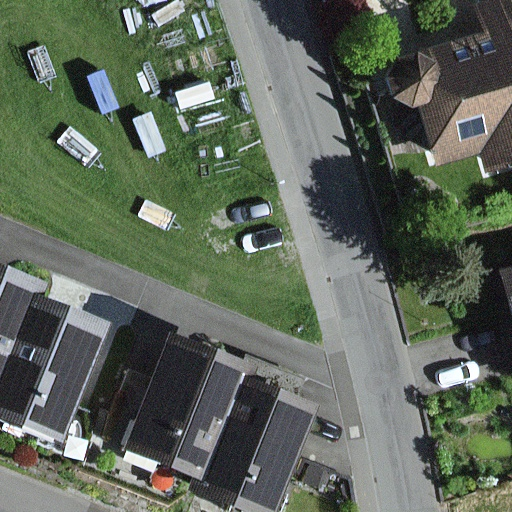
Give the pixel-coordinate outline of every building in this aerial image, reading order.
[(511,0),(495,0),(475,6),(484,36),(398,60),(390,78),(395,98),(412,110),(420,107),(436,167),(481,155),(486,174),(511,166),(511,0)] [(42,283),(0,266),(0,387),(38,293),(42,283)] [(511,269),(502,272),(511,311),(511,269)] [(38,293),(0,387),(0,417),(65,443),(113,322),(38,293)] [(252,366),(172,334),(125,452),(204,484),(248,376),(252,366)] [(248,376),(204,484),(199,497),(238,511),(280,511),(322,405),(248,376)]
